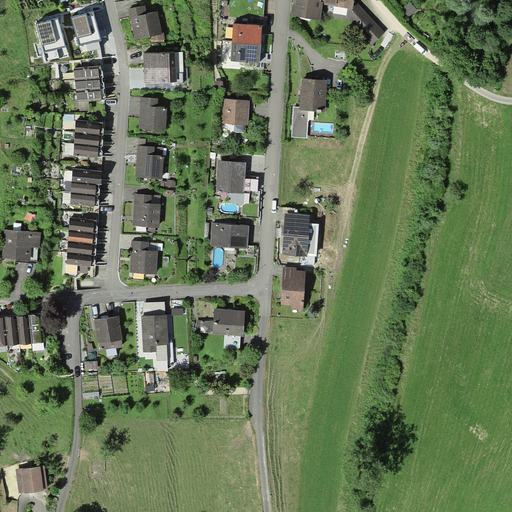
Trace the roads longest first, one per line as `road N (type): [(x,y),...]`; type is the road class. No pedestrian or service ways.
road 1 (residential): [(107,0),(125,99),(111,296)]
road 2 (residential): [(265,290),(285,0)]
road 3 (residential): [(266,511),(259,409),(265,290)]
road 4 (residential): [(58,511),(77,430),(75,299)]
road 5 (residential): [(111,296),(265,290)]
road 6 (track): [(511,100),(474,88),(395,23)]
